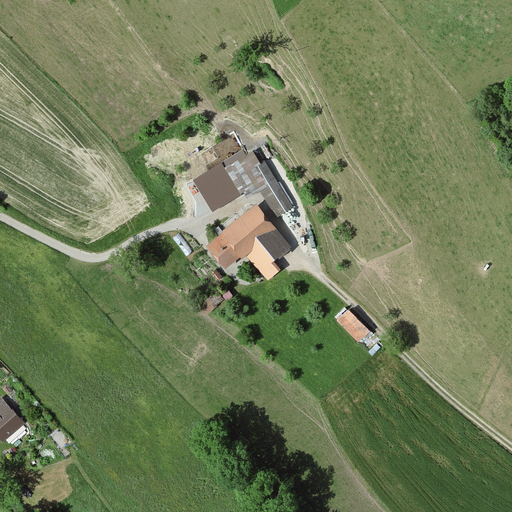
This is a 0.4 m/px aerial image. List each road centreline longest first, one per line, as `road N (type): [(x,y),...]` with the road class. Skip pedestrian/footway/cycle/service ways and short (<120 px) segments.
road 1 (track): [(511,448),(450,402),(336,292),(256,197),(237,203)]
road 2 (residential): [(237,203),(88,257),(0,218)]
